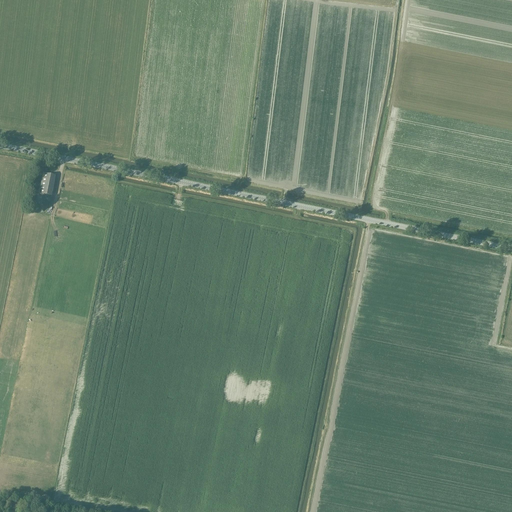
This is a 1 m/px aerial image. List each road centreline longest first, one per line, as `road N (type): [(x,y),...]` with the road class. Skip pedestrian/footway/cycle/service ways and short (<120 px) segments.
road 1 (tertiary): [(511,249),(0,146)]
road 2 (track): [(310,511),(368,221)]
